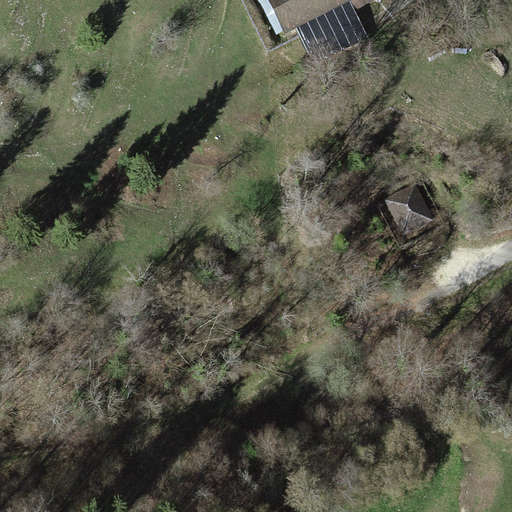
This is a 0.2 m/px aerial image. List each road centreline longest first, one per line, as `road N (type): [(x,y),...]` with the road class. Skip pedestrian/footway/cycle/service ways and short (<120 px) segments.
road 1 (track): [(0,450),(125,431),(359,330)]
road 2 (track): [(359,330),(511,246)]
road 3 (track): [(359,330),(511,339)]
